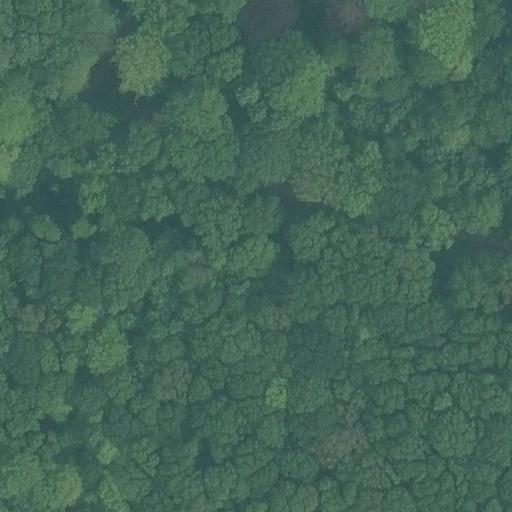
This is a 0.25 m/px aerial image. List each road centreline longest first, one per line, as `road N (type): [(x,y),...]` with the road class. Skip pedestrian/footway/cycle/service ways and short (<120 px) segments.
road 1 (track): [(0,125),(149,171),(511,258)]
road 2 (track): [(0,476),(80,488),(141,511)]
